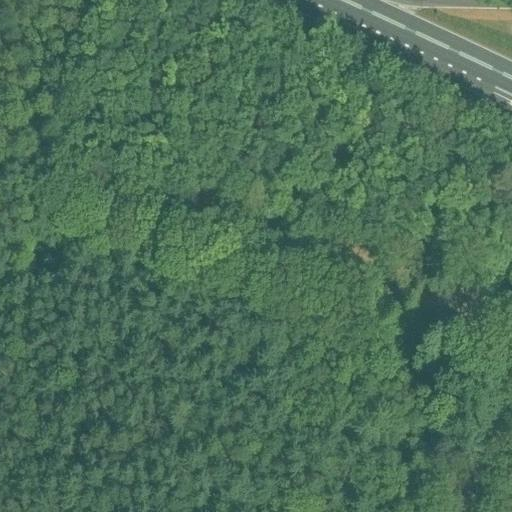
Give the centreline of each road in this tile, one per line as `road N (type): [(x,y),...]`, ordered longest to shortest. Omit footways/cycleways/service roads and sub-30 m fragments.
road 1 (track): [(0,128),(511,318)]
road 2 (trunk): [(500,75),(353,6)]
road 3 (unclassified): [(461,511),(502,396)]
